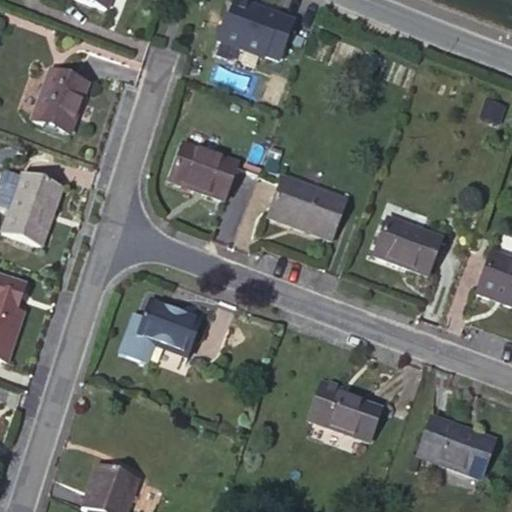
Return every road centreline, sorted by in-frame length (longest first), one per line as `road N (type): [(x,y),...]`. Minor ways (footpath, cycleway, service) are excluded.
road 1 (residential): [(511,375),(111,230)]
road 2 (residential): [(111,230),(22,511)]
road 3 (residential): [(111,230),(161,56)]
road 4 (residential): [(374,0),(511,53)]
